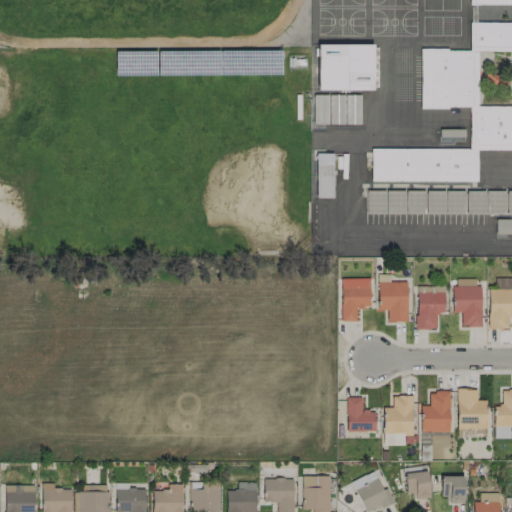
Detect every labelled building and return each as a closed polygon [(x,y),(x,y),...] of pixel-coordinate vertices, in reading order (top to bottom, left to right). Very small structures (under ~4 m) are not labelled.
[(511,22),(511,49),(477,50),(469,50),(468,22),(511,22)] [(372,89),(371,43),(316,44),(316,90),(372,89)] [(331,197),(333,153),(315,152),(314,197),(331,197)] [(365,212),(511,213),(511,190),(365,189),(365,212)] [(511,218),(494,219),(494,234),(511,233),(511,218)] [(376,309),(386,309),(386,320),(406,321),(407,281),(389,281),(389,274),(377,274),(376,309)] [(340,278),(340,321),(355,320),(355,307),(369,307),(369,277),(340,278)] [(511,277),(493,278),(494,288),(487,289),(488,328),(507,328),(507,317),(511,316),(511,277)] [(415,285),(415,328),(436,328),(436,312),(443,312),(444,286),(415,285)] [(451,312),(459,311),(460,326),(481,325),(480,285),(451,285),(451,312)] [(485,436),(485,400),(475,400),(474,388),(455,388),(455,436),(485,436)] [(511,388),(500,389),(500,405),(492,405),(492,437),(508,437),(508,426),(511,426),(511,388)] [(448,431),(449,391),(428,391),(427,405),(419,405),(419,431),(448,431)] [(382,445),(402,444),(402,435),(412,435),(411,395),(390,395),(391,406),(381,407),(382,445)] [(360,396),(345,397),(345,431),(374,431),(374,409),(360,410),(360,396)] [(403,472),(405,497),(429,496),(427,471),(403,472)] [(327,511),(329,476),(301,475),(300,508),(311,508),(310,511),(327,511)] [(464,502),(463,475),(439,476),(439,496),(446,496),(446,503),(464,502)] [(262,478),(262,501),(276,501),(275,511),(292,511),(292,477),(262,478)] [(354,487),(363,511),(392,501),(387,488),(381,491),(376,479),(354,487)] [(254,511),(254,481),(235,482),(235,489),(224,490),(224,511),(254,511)] [(40,482),(40,511),(54,511),(53,511),(69,511),(69,487),(52,488),(52,482),(40,482)] [(217,511),(218,482),(203,483),(203,489),(188,489),(188,511),(197,511),(196,511),(217,511)] [(180,511),(180,483),(167,483),(167,489),(151,489),(150,511),(180,511)] [(2,491),(2,511),(33,511),(33,484),(12,484),(12,491),(2,491)] [(106,511),(106,485),(74,485),(73,511),(106,511)] [(114,488),(114,511),(127,511),(143,511),(144,488),(114,488)] [(497,511),(498,492),(478,492),(478,501),(472,500),(471,511),(497,511)]
